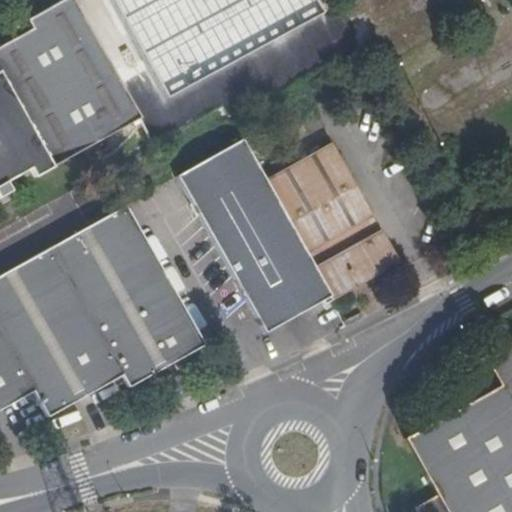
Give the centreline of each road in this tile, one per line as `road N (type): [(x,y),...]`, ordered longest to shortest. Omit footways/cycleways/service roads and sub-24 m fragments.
road 1 (unclassified): [(271,392),(80,469),(0,485)]
road 2 (unclassified): [(23,511),(162,473),(206,473),(265,494)]
road 3 (unclassified): [(440,310),(279,389)]
road 4 (unclassified): [(348,453),(354,418),(405,343),(440,310)]
